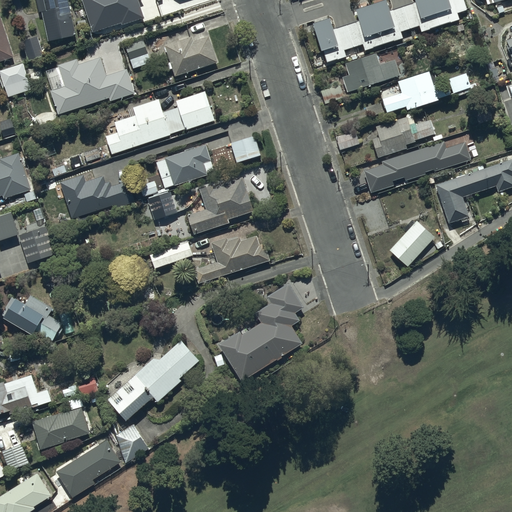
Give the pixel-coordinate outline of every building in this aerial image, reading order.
[(72,0),(38,0),(41,13),(44,12),(49,41),(79,35),(72,0)] [(83,0),(93,32),(143,17),(138,0),(83,0)] [(314,20),(315,21),(328,62),(348,56),(346,50),(365,44),(367,50),(405,38),(403,29),(422,23),(424,30),(461,18),(459,11),(468,8),(465,0),(416,0),(391,8),(388,0),(380,0),(357,8),(361,19),(336,27),(331,14),(314,20)] [(0,10),(0,61),(16,56),(0,10)] [(222,31),(213,34),(217,46),(226,43),(222,31)] [(39,34),(23,40),(30,59),(46,54),(39,34)] [(193,35),(166,43),(176,76),(220,62),(211,34),(194,39),(193,35)] [(145,39),(127,45),(135,68),(153,63),(145,39)] [(377,50),(346,61),(351,74),(344,76),(349,92),(402,73),(397,57),(381,62),(377,50)] [(67,62),(54,67),(56,74),(54,75),(59,90),(52,92),(58,111),(111,93),(103,69),(75,79),(71,69),(70,69),(67,62)] [(26,63),(2,70),(10,97),(34,90),(26,63)] [(404,91),(385,97),(389,111),(407,105),(408,109),(452,94),(447,80),(435,85),(430,69),(400,79),(404,91)] [(468,73),(450,78),(453,89),(471,84),(468,73)] [(121,130),(108,134),(114,152),(217,118),(208,90),(177,100),(179,106),(165,111),(161,98),(136,106),(139,113),(117,120),(121,130)] [(382,102),(367,107),(370,116),(385,111),(382,102)] [(476,114),(479,122),(493,118),(491,110),(476,114)] [(380,136),(373,138),(379,156),(409,147),(408,143),(417,141),(417,139),(436,133),(432,118),(417,122),(414,112),(406,114),(407,116),(377,125),(380,136)] [(357,130),(338,136),(342,148),(361,142),(357,130)] [(256,136),(232,142),(237,161),(261,155),(256,136)] [(384,164),(366,170),(373,191),(395,184),(394,181),(405,177),(406,180),(428,173),(427,172),(436,169),(437,170),(472,158),(466,141),(447,147),(444,138),(382,160),(384,164)] [(208,144),(158,160),(167,187),(209,174),(208,171),(216,169),(208,144)] [(0,195),(4,195),(5,198),(34,189),(21,151),(1,158),(2,161),(0,161),(0,195)] [(511,156),(437,183),(450,222),(469,215),(463,197),(467,196),(467,198),(472,196),(472,193),(497,184),(499,191),(511,186),(511,156)] [(62,182),(73,217),(116,204),(117,207),(137,201),(131,180),(114,185),(112,180),(107,182),(105,175),(87,180),(85,175),(62,182)] [(215,183),(201,187),(207,207),(189,213),(195,232),(231,222),(230,218),(256,210),(250,191),(249,191),(244,176),(215,184),(215,183)] [(156,179),(141,184),(144,194),(160,189),(156,179)] [(172,189),(149,197),(157,218),(180,210),(172,189)] [(11,212),(0,215),(0,240),(18,234),(11,212)] [(435,235),(417,219),(391,250),(409,265),(435,235)] [(49,225),(21,234),(30,262),(58,253),(49,225)] [(228,237),(213,242),(219,260),(193,269),(198,283),(271,259),(265,242),(261,244),(257,234),(242,239),(241,236),(229,240),(228,237)] [(151,253),(152,255),(156,267),(194,254),(189,240),(151,253)] [(241,330),(220,343),(243,380),(304,342),(293,324),(301,320),(296,311),(306,305),(291,281),(268,295),(273,302),(256,312),(262,321),(243,333),(241,330)] [(16,298),(14,296),(3,315),(52,344),(65,322),(51,313),(54,307),(33,294),(28,301),(18,295),(16,298)] [(161,357),(154,357),(109,396),(130,420),(156,396),(159,400),(182,379),(181,378),(201,361),(181,338),(161,357)] [(33,373),(0,382),(0,413),(4,412),(6,415),(54,400),(50,388),(39,391),(33,373)] [(99,391),(96,380),(79,385),(83,396),(99,391)] [(82,406),(34,421),(42,447),(90,432),(82,406)] [(152,447),(135,422),(118,434),(127,462),(152,447)] [(123,462),(108,438),(58,469),(74,495),(97,481),(95,479),(123,462)] [(22,442),(3,450),(12,469),(31,461),(22,442)] [(39,472),(0,495),(0,509),(1,511),(29,511),(36,508),(35,506),(53,493),(39,472)]
